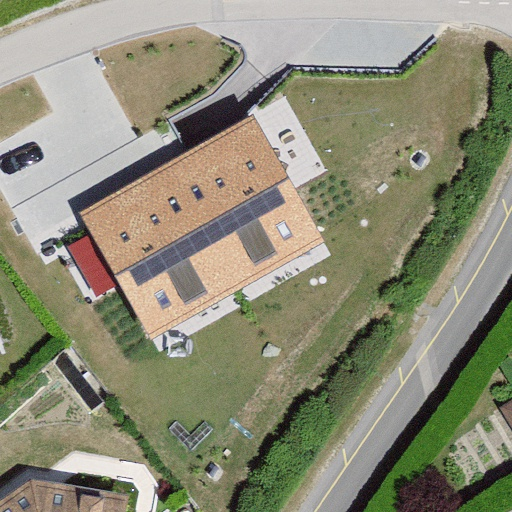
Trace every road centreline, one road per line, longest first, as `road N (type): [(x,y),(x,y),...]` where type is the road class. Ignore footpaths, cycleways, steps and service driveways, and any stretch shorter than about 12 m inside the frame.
road 1 (unclassified): [(511,235),(420,400),(339,511)]
road 2 (residential): [(0,63),(86,26),(216,0)]
